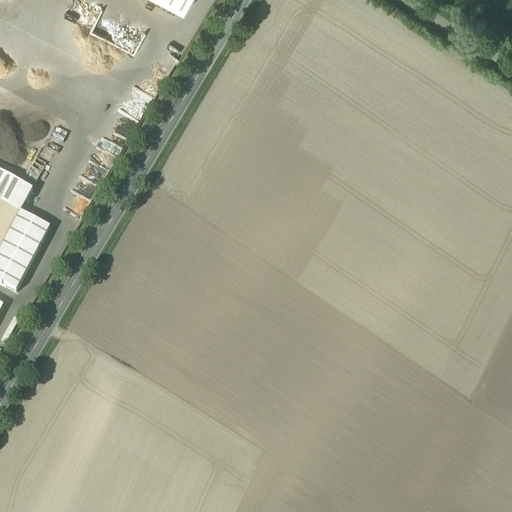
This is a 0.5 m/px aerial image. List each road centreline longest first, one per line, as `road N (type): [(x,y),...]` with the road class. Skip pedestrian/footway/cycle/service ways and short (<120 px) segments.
road 1 (secondary): [(241,0),(0,403)]
road 2 (unknown): [(0,297),(17,301),(28,292),(63,201),(103,133)]
road 3 (unknown): [(103,133),(161,36),(147,10),(128,0)]
road 4 (unclassified): [(405,0),(511,66)]
